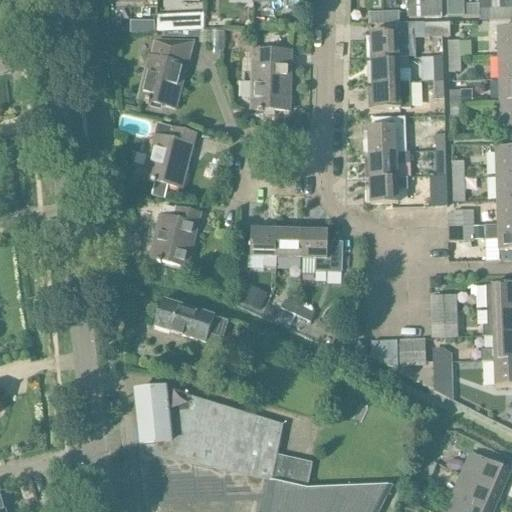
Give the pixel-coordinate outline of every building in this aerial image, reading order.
[(441,0),(407,0),(408,20),(442,19),(441,0)] [(446,0),(447,19),(481,18),(481,9),(480,6),(465,6),(464,0),(446,0)] [(481,9),(481,18),(481,23),(506,22),(505,0),(480,1),(480,6),(481,9)] [(400,13),(384,14),(385,26),(400,25),(400,13)] [(385,26),(384,14),(368,14),(368,27),(385,26)] [(204,32),(204,16),(184,17),(184,33),(204,32)] [(369,35),(370,47),(365,47),(366,61),(371,61),(371,60),(409,59),(413,59),(412,25),(398,26),(398,34),(369,35)] [(448,26),(435,26),(425,26),(426,39),(432,39),(442,39),(448,38),(448,26)] [(511,31),(498,33),(499,58),(511,57),(511,31)] [(433,58),(438,57),(443,57),(442,39),(432,39),(433,58)] [(155,42),(150,59),(139,103),(178,112),(191,57),(195,43),(155,42)] [(459,43),(447,43),(448,60),(460,59),(459,43)] [(252,112),(263,113),(263,120),(275,121),(275,113),(291,113),(292,54),(253,53),(252,112)] [(438,57),(433,58),(433,69),(429,69),(429,73),(427,73),(427,77),(429,77),(430,81),(434,80),(434,82),(444,82),(443,57),(438,57)] [(511,57),(499,58),(500,83),(511,82),(511,57)] [(371,60),(371,61),(371,73),(366,73),(366,86),(371,85),(399,84),(398,72),(409,71),(409,59),(371,60)] [(460,59),(448,60),(448,75),(461,74),(460,59)] [(444,82),(434,82),(434,100),(444,100),(444,82)] [(511,82),(500,83),(501,108),(511,107),(511,82)] [(371,85),(372,98),(367,98),(367,111),(372,110),(372,112),(400,110),(399,84),(371,85)] [(461,93),(449,93),(450,110),(462,109),(471,109),(470,92),(461,93)] [(122,111),(137,115),(138,109),(123,106),(122,111)] [(511,107),(501,108),(502,133),(511,132),(511,107)] [(462,109),(450,110),(450,125),(463,124),(462,109)] [(367,130),(368,143),(363,144),(364,157),(368,156),(368,155),(396,154),(395,142),(406,141),(406,120),(372,121),(372,130),(367,130)] [(159,128),(156,139),(145,182),(182,192),(196,137),(159,128)] [(430,138),(430,146),(430,152),(435,152),(446,152),(445,137),(435,137),(435,138),(430,138)] [(435,152),(436,177),(446,177),(446,152),(435,152)] [(511,152),(496,153),(497,178),(511,177),(511,152)] [(396,154),(368,155),(368,156),(369,169),(364,169),(365,181),(369,181),(369,180),(397,179),(396,167),(410,166),(410,154),(396,155),(396,154)] [(464,164),(452,164),(452,179),(465,179),(464,164)] [(446,177),(436,177),(436,179),(430,179),(432,210),(448,209),(447,179),(446,179),(446,177)] [(511,177),(497,178),(498,203),(511,202),(511,177)] [(397,179),(369,180),(369,181),(370,194),(365,194),(366,206),(370,206),(370,207),(398,206),(397,192),(408,192),(408,180),(397,180),(397,179)] [(465,179),(452,179),(453,205),(465,204),(465,179)] [(511,202),(498,203),(498,228),(511,227),(511,202)] [(188,271),(200,217),(176,211),(173,222),(160,219),(150,262),(188,271)] [(474,229),(474,213),(454,214),(454,215),(447,216),(448,230),(474,229)] [(511,227),(498,228),(498,229),(485,229),(485,243),(499,242),(499,253),(499,263),(511,262),(511,227)] [(250,260),(264,260),(264,270),(276,270),(276,260),(277,233),(265,233),(266,228),(253,228),(252,233),(251,233),(250,260)] [(277,233),(276,260),(301,261),(302,233),(291,233),(291,229),(277,228),(277,233)] [(302,233),(301,261),(315,261),(315,274),(342,275),(343,245),(328,244),(328,234),(316,234),(316,229),(303,229),(303,233),(302,233)] [(474,229),(448,230),(448,245),(475,244),(474,229)] [(430,281),(430,292),(438,292),(442,287),(442,281),(430,281)] [(511,286),(486,287),(487,312),(511,311),(511,286)] [(457,298),(430,299),(431,314),(457,313),(457,298)] [(286,301),(281,311),(295,318),(299,308),(286,301)] [(206,346),(209,339),(223,343),(229,324),(164,303),(156,330),(206,346)] [(299,308),(295,318),(310,325),(314,315),(299,308)] [(511,311),(487,312),(487,327),(483,327),(483,337),(493,337),(511,336),(511,311)] [(457,313),(431,314),(431,342),(458,341),(457,313)] [(511,336),(493,337),(494,351),(482,352),(482,363),(494,363),(511,362),(511,336)] [(274,341),(266,361),(309,381),(319,360),(274,341)] [(403,368),(428,367),(427,342),(402,343),(403,368)] [(373,343),(373,359),(373,360),(392,368),(400,368),(399,343),(373,343)] [(511,362),(494,363),(495,389),(511,388),(511,362)] [(452,365),(433,366),(434,382),(453,381),(452,365)] [(245,369),(238,391),(250,395),(257,373),(245,369)] [(135,395),(140,449),(140,453),(159,453),(198,461),(212,464),(275,481),(296,490),(306,492),(306,491),(312,466),(277,458),(286,429),(166,394),(165,392),(135,395)] [(159,453),(140,453),(146,511),(381,511),(394,488),(306,491),(306,492),(296,490),(275,481),(212,464),(198,461),(159,453)] [(509,473),(475,459),(469,456),(460,478),(500,495),(509,473)] [(460,478),(451,499),(482,511),(493,511),(500,495),(460,478)] [(482,511),(451,499),(445,511),(482,511)]
